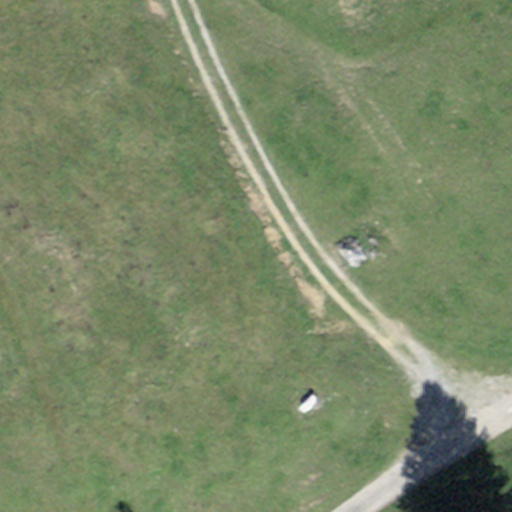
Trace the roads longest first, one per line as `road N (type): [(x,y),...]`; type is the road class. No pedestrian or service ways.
road 1 (track): [(180,0),(268,193),(330,280),(490,418)]
road 2 (track): [(511,408),(348,511)]
